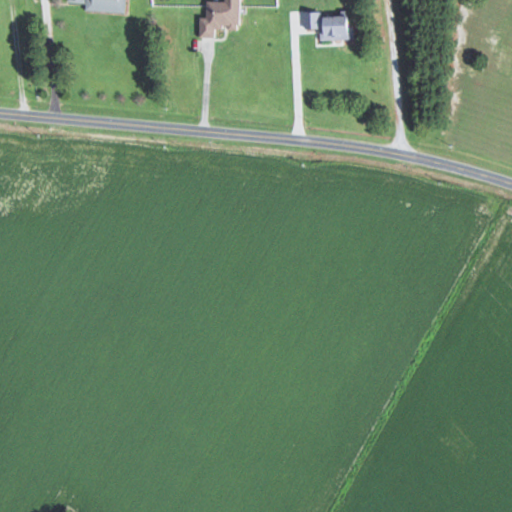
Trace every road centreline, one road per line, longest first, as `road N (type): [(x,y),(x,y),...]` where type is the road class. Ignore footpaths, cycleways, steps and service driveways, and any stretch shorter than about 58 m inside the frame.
road 1 (residential): [(511,178),(392,149),(0,111)]
road 2 (residential): [(351,145),(338,0)]
